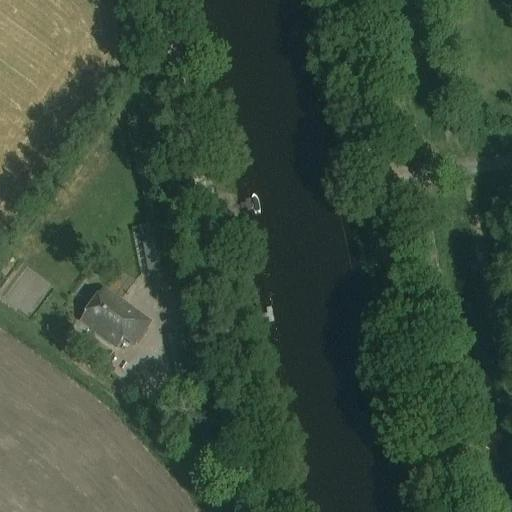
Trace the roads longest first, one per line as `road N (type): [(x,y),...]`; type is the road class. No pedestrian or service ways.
road 1 (track): [(157,0),(261,511)]
road 2 (unclassified): [(447,511),(392,247)]
road 3 (track): [(342,0),(380,189)]
road 4 (unclassified): [(511,166),(380,189),(392,247)]
